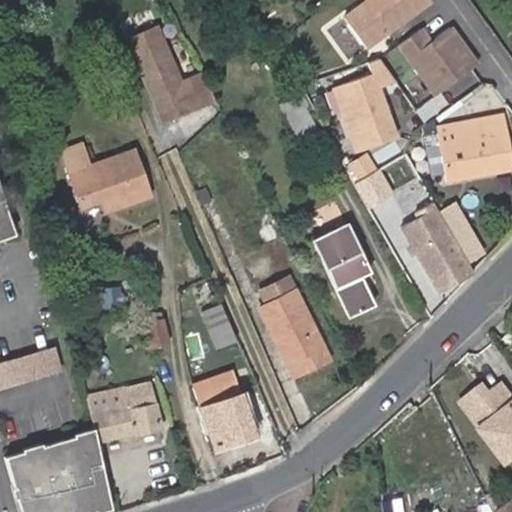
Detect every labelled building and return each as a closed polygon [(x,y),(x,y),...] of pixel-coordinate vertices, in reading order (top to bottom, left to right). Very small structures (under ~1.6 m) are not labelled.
[(429,0),(361,0),(341,15),(364,48),(431,2),(429,0)] [(160,92),(169,112),(195,100),(218,89),(205,62),(183,73),(157,17),(127,30),(156,94),(160,92)] [(423,26),(398,44),(434,94),(476,63),(450,26),(432,39),(423,26)] [(342,110),(371,99),(370,95),(362,74),(333,85),(341,109),(342,110)] [(303,107),(303,108),(307,105),(299,90),(276,103),(284,118),(303,107)] [(164,115),(169,112),(160,92),(156,94),(164,115)] [(357,123),(366,146),(396,136),(380,96),(377,97),(375,93),(370,95),(371,99),(342,110),(341,110),(347,126),(357,123)] [(284,118),(296,139),(315,128),(303,108),(303,107),(284,118)] [(511,160),(503,116),(435,129),(436,132),(425,135),(431,174),(443,172),(445,181),(511,169),(511,160)] [(355,150),(366,146),(357,123),(347,126),(355,150)] [(61,153),(72,178),(95,168),(84,143),(61,153)] [(111,200),(116,211),(156,192),(135,150),(95,168),(72,178),(87,210),(104,203),(111,200)] [(366,152),(343,165),(368,207),(417,178),(403,155),(377,170),(366,152)] [(0,237),(13,233),(0,194),(0,237)] [(109,214),(116,211),(111,200),(104,203),(109,214)] [(430,201),(400,225),(438,294),(472,275),(430,201)] [(359,277),(369,273),(346,224),(312,240),(348,317),(373,305),(359,277)] [(263,301),(289,357),(295,354),(300,366),(331,353),(292,271),(263,285),(269,298),(263,301)] [(220,339),(240,330),(225,298),(205,305),(220,339)] [(216,331),(208,311),(196,316),(205,336),(216,331)] [(49,373),(42,349),(0,361),(0,383),(1,388),(49,373)] [(195,408),(234,392),(229,379),(190,395),(195,408)] [(484,401),(492,395),(484,385),(477,391),(484,401)] [(127,386),(89,394),(96,429),(98,437),(158,425),(153,401),(131,404),(127,386)] [(511,395),(505,386),(492,395),(484,401),(477,391),(463,402),(500,450),(511,440),(511,395)] [(234,392),(195,408),(211,448),(250,433),(234,392)] [(96,429),(4,457),(20,511),(87,511),(112,504),(98,437),(96,429)] [(511,460),(511,440),(500,450),(510,462),(511,460)] [(511,511),(511,501),(498,511),(511,511)]
